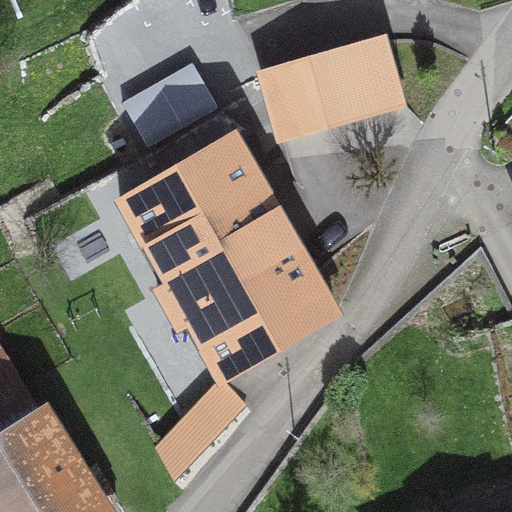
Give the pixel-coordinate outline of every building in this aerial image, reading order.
[(385,40),(264,75),(282,137),(402,102),(385,40)] [(91,180),(127,159),(132,167),(203,127),(186,97),(78,157),(91,180)] [(187,321),(221,380),(335,314),(332,310),(238,143),(125,209),(168,287),(158,292),(178,326),(187,321)] [(78,476),(0,349),(0,511),(98,511),(117,501),(95,466),(78,476)] [(244,405),(221,380),(160,447),(176,479),(244,405)]
